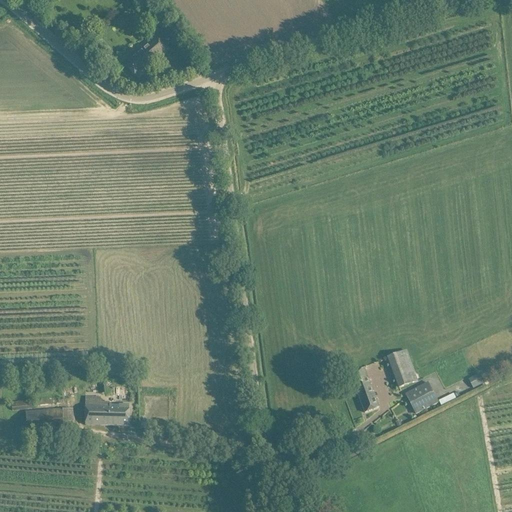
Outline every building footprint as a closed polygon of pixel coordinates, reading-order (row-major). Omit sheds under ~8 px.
[(160,11),(151,17),(162,32),(171,26),(160,11)] [(170,51),(157,36),(124,64),(137,78),(170,51)] [(406,351),(388,358),(399,389),(418,382),(406,351)] [(364,370),(351,375),(365,413),(379,408),(364,370)] [(470,378),(474,388),(487,383),(482,373),(470,378)] [(107,381),(100,382),(102,394),(109,394),(107,381)] [(428,383),(406,395),(416,414),(438,403),(428,383)] [(130,426),(129,406),(109,406),(109,407),(101,407),(101,399),(86,399),(85,425),(130,426)] [(31,400),(10,403),(12,413),(32,410),(31,400)] [(73,408),(27,413),(29,434),(64,431),(64,423),(74,422),(73,408)] [(168,417),(140,417),(140,437),(168,437),(168,417)]
